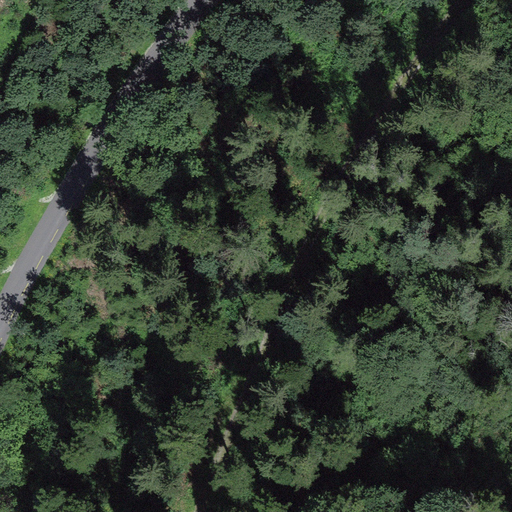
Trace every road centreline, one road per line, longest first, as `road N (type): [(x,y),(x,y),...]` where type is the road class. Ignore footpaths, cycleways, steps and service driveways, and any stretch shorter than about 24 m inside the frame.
road 1 (track): [(465,0),(397,84),(282,297),(202,511)]
road 2 (unclassified): [(215,0),(41,244),(0,344)]
